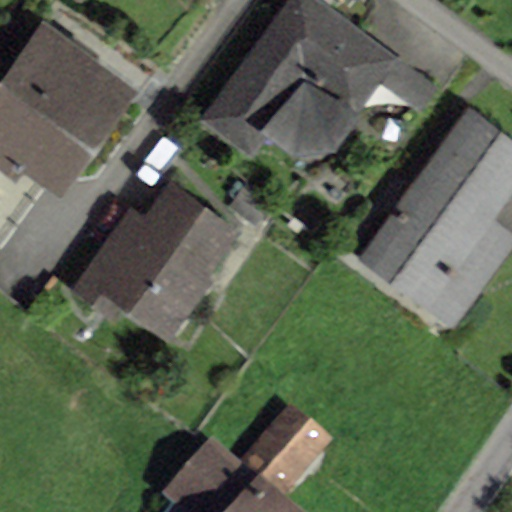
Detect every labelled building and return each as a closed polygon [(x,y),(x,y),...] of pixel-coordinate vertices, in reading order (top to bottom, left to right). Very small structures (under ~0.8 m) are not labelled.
[(312,0),(291,0),(207,118),(249,148),(267,123),(295,143),(331,136),(353,107),(393,135),(430,84),(312,0)] [(0,204),(33,159),(53,173),(116,87),(85,66),(94,54),(75,41),(66,53),(46,38),(0,99),(0,204)] [(511,144),(468,113),(366,255),(399,278),(420,250),(472,288),(510,235),(477,212),(511,163),(511,144)] [(111,237),(86,271),(164,327),(200,278),(196,275),(230,229),(172,187),(128,248),(111,237)] [(289,414),(247,462),(281,492),(323,444),(289,414)] [(192,511),(277,511),(208,451),(171,493),(192,511)]
